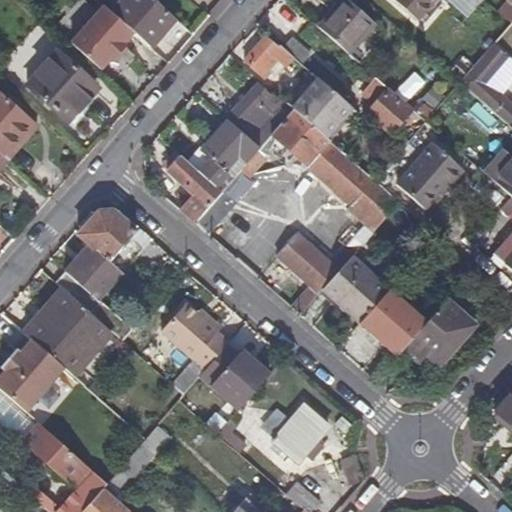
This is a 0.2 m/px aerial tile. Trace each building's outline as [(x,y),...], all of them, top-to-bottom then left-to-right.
[(155,0),(121,0),(112,11),(133,31),(145,42),(154,32),(160,37),(164,41),(181,22),(155,0)] [(348,0),(340,0),(318,26),(350,54),(376,24),(348,0)] [(393,0),(417,22),(435,0),(393,0)] [(511,0),(506,0),(496,11),(511,23),(511,22),(511,0)] [(112,11),(105,5),(69,47),(97,71),(115,52),(123,42),(133,31),(112,11)] [(508,22),(500,14),(489,27),(498,35),(508,22)] [(511,22),(511,23),(494,42),(511,57),(511,22)] [(160,37),(154,32),(145,42),(151,47),(160,37)] [(291,71),(274,92),(294,109),(327,138),(353,108),(280,44),(278,46),(266,35),(243,61),(264,79),(271,71),(268,69),(277,59),(291,71)] [(125,44),(123,42),(115,52),(116,53),(125,44)] [(507,57),(493,44),(460,81),(509,124),(511,120),(511,103),(487,81),(507,57)] [(56,51),(27,83),(69,121),(79,110),(75,106),(95,85),(56,51)] [(362,95),(373,104),(365,112),(391,136),(414,111),(377,78),(362,95)] [(271,94),(257,82),(231,112),(244,123),(251,115),(260,124),(250,138),(260,147),(294,109),(274,92),(271,94)] [(446,97),(438,90),(427,102),(436,109),(446,97)] [(0,93),(0,151),(3,154),(32,121),(0,93)] [(434,110),(425,102),(417,111),(426,120),(434,110)] [(327,138),(294,109),(260,147),(245,164),(222,191),(194,222),(209,235),(236,204),(231,199),(268,157),(277,139),(308,167),(330,142),(327,138)] [(250,138),(227,119),(200,150),(210,158),(199,171),(216,186),(228,174),(225,172),(238,157),(245,164),(260,147),(250,138)] [(39,128),(32,121),(3,154),(8,159),(10,160),(39,128)] [(308,167),(314,171),(352,206),(350,208),(365,223),(332,261),(297,231),(275,256),(308,285),(291,306),(300,314),(323,289),(351,256),(399,202),(374,180),(330,142),(308,167)] [(465,171),(432,143),(397,183),(425,209),(446,185),(450,189),(465,171)] [(502,148),(483,171),(508,192),(511,195),(511,156),(502,148)] [(3,154),(0,151),(0,168),(8,159),(3,154)] [(180,154),(165,171),(191,196),(179,209),(194,222),(222,191),(216,186),(199,171),(180,154)] [(511,197),(510,196),(501,207),(511,215),(511,197)] [(97,211),(77,234),(90,244),(122,272),(147,244),(133,232),(136,229),(115,211),(97,211)] [(511,232),(494,254),(511,269),(511,232)] [(122,272),(90,244),(56,282),(63,289),(112,332),(123,341),(134,329),(99,299),(122,272)] [(351,256),(323,289),(359,323),(388,289),(351,256)] [(37,319),(45,326),(33,341),(65,368),(74,376),(112,332),(63,289),(37,319)] [(428,320),(400,297),(369,333),(396,356),(406,345),(428,320)] [(446,299),(428,320),(406,345),(421,357),(425,353),(439,365),(475,325),(446,299)] [(187,303),(161,332),(194,361),(173,384),(186,395),(213,364),(212,363),(231,342),(220,332),(198,312),(187,303)] [(202,309),(198,312),(220,332),(223,328),(202,309)] [(2,368),(4,370),(0,375),(0,388),(28,412),(65,368),(33,341),(31,339),(21,351),(17,348),(2,368)] [(270,375),(242,349),(211,385),(239,410),(270,375)] [(511,396),(508,394),(494,411),(511,427),(511,396)] [(330,425),(306,403),(273,441),(298,463),(309,449),(319,438),(330,425)] [(38,421),(21,440),(76,488),(54,511),(82,511),(105,487),(92,476),(95,472),(38,421)] [(237,429),(229,422),(219,432),(241,452),(247,446),(233,433),(237,429)] [(159,426),(147,439),(141,446),(154,458),(172,437),(159,426)] [(323,442),(319,438),(309,449),(313,453),(323,442)] [(154,458),(141,446),(123,467),(135,479),(154,458)] [(298,481),(287,494),(305,510),(307,511),(310,511),(321,501),(298,481)] [(132,511),(105,487),(82,511),(132,511)] [(263,511),(247,497),(233,511),(263,511)]
